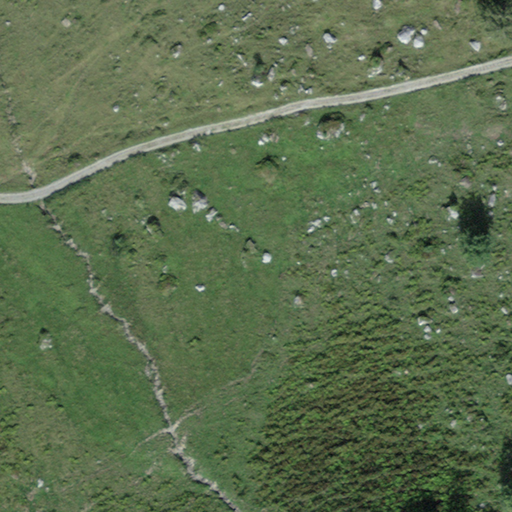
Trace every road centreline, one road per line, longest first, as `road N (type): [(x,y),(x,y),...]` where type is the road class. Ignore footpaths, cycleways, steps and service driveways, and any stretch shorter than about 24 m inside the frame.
road 1 (track): [(511,60),(184,133),(32,196),(0,197)]
road 2 (track): [(0,180),(47,146),(128,0)]
